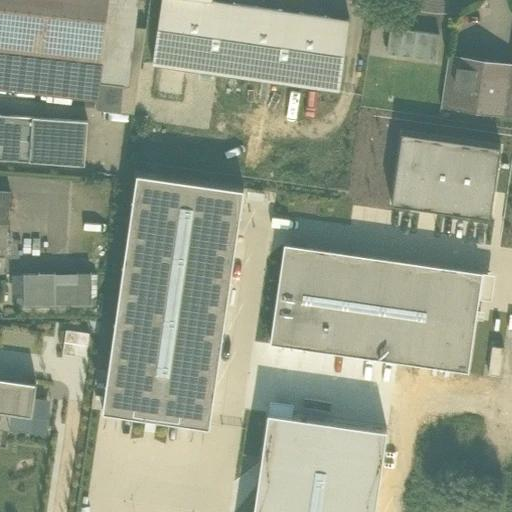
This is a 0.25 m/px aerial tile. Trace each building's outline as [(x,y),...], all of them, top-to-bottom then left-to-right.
[(0,0),(0,45),(101,57),(102,57),(108,0),(0,0)] [(134,0),(108,0),(102,57),(101,57),(98,83),(124,86),(134,0)] [(349,20),(213,0),(161,0),(152,64),(339,91),(349,20)] [(386,52),(435,60),(439,34),(390,27),(386,52)] [(98,83),(101,57),(0,45),(0,81),(75,90),(75,87),(97,89),(98,83)] [(448,54),(446,71),(458,72),(459,62),(460,56),(448,54)] [(507,115),(511,78),(511,73),(489,70),(489,66),(484,59),(466,57),(459,62),(458,72),(453,107),(507,115)] [(511,63),(484,59),(489,66),(489,70),(511,73),(511,63)] [(441,106),(453,107),(458,72),(446,71),(441,106)] [(98,110),(121,113),(124,86),(98,83),(97,89),(95,106),(98,110)] [(0,159),(84,165),(87,121),(0,115),(0,159)] [(401,132),(391,203),(490,218),(500,146),(401,132)] [(309,148),(308,179),(332,180),(333,149),(309,148)] [(102,410),(146,416),(156,418),(209,425),(244,187),(137,172),(102,410)] [(0,252),(6,253),(10,192),(0,191),(0,252)] [(264,193),(248,191),(246,199),(263,202),(264,193)] [(468,370),(475,319),(477,310),(479,297),(482,273),(482,272),(284,242),(270,342),(468,370)] [(92,305),(91,272),(22,274),(23,306),(92,305)] [(494,275),(482,273),(479,297),(490,299),(494,275)] [(484,312),(477,310),(475,319),(483,320),(484,312)] [(66,329),(62,353),(86,357),(89,333),(66,329)] [(492,345),(488,374),(500,375),(504,347),(492,345)] [(37,383),(0,377),(0,411),(11,413),(32,416),(35,397),(37,383)] [(11,413),(8,429),(46,435),(51,399),(35,397),(32,416),(11,413)] [(270,399),(269,412),(291,415),(293,403),(270,399)] [(374,511),(387,429),(291,415),(269,412),(268,412),(253,511),(374,511)] [(155,426),(156,418),(146,416),(145,424),(155,426)]
